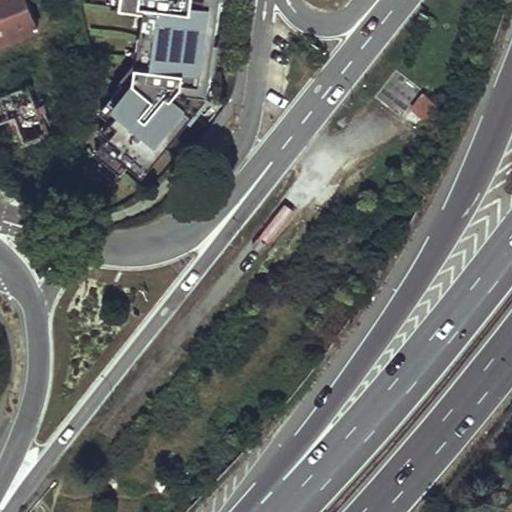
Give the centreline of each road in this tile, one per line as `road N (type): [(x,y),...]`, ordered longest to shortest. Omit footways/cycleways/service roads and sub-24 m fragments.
road 1 (motorway): [(511,83),(424,262),(249,511)]
road 2 (primary): [(299,126),(208,257),(4,511)]
road 3 (motorway): [(511,245),(287,511)]
road 4 (residential): [(266,0),(241,141),(179,235)]
road 5 (motorway): [(371,511),(511,345)]
road 6 (tertiary): [(33,313),(36,389),(0,489)]
road 7 (tertiary): [(299,126),(217,216),(179,235)]
road 8 (primary): [(400,0),(299,126)]
